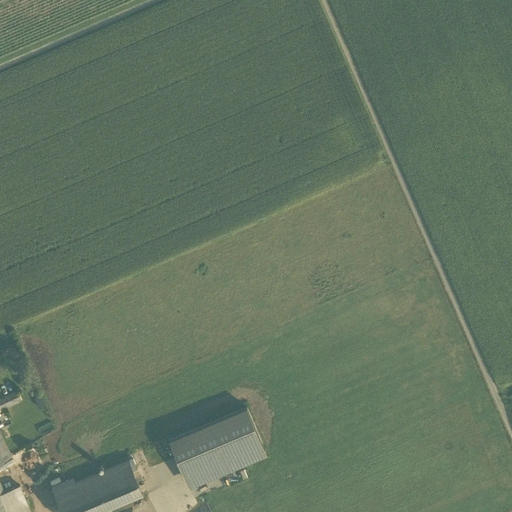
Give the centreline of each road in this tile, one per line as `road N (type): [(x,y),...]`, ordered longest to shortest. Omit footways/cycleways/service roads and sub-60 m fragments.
road 1 (track): [(324,0),(511,433)]
road 2 (track): [(0,67),(155,0)]
